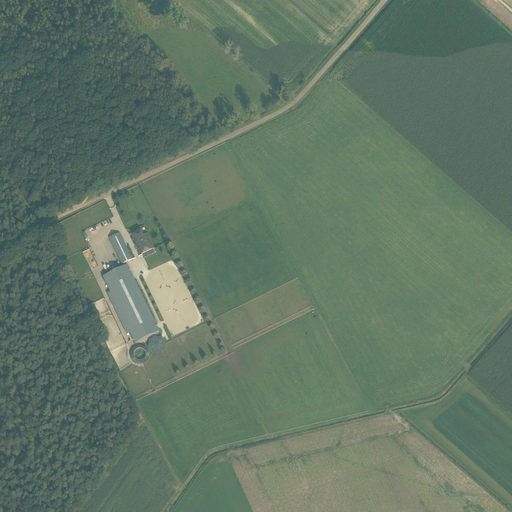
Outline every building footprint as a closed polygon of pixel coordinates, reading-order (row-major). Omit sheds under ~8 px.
[(132,235),(142,255),(155,249),(149,238),(146,240),(141,231),(132,235)] [(132,260),(121,236),(110,241),(122,265),(126,263),(132,260)] [(85,258),(92,255),(89,249),(82,252),(85,258)] [(159,332),(126,263),(122,265),(123,267),(104,277),(136,343),(159,332)] [(89,306),(90,307),(95,317),(99,315),(94,305),(93,304),(89,306)] [(141,365),(150,353),(138,344),(129,356),(141,365)]
